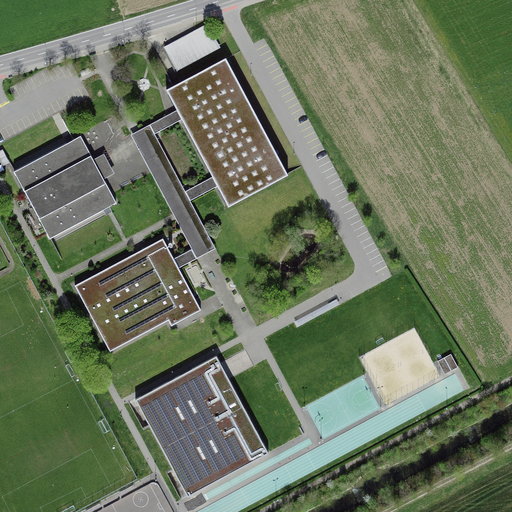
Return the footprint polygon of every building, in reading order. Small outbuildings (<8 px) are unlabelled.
[(205,29),(165,50),(177,72),(217,51),(205,29)] [(286,175),(224,59),(166,90),(176,110),(181,119),(212,177),(217,186),(228,206),(286,175)] [(153,134),(181,119),(176,110),(135,131),(129,135),(174,219),(190,249),(172,259),(177,269),(203,255),(214,249),(188,201),(217,186),(212,177),(184,192),(153,134)] [(48,238),(115,203),(104,182),(102,183),(88,158),(91,157),(79,136),(13,172),(48,238)] [(190,294),(177,269),(172,259),(161,240),(75,286),(108,351),(200,302),(195,291),(190,294)] [(267,452),(217,357),(136,399),(187,495),(267,452)]
